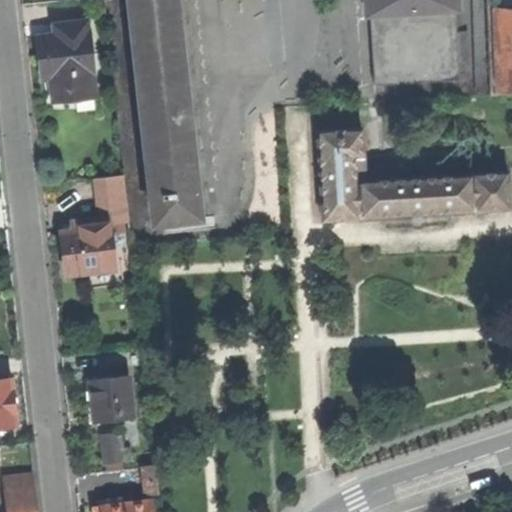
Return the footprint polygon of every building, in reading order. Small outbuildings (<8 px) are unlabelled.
[(129,0),(154,222),(200,216),(175,0),(129,0)] [(375,84),(459,80),(454,9),(457,9),(456,0),(376,0),(377,13),(370,14),(375,84)] [(511,8),(494,8),(497,92),(511,92),(511,8)] [(96,95),(94,74),(94,70),(87,22),(55,25),(57,36),(40,38),(42,54),(45,80),(52,79),(54,101),(96,95)] [(510,209),(509,171),(450,175),(449,161),(441,161),(442,175),(422,177),(421,166),(409,167),(409,177),(390,179),(389,165),(376,166),(377,180),(365,180),(363,128),(317,131),(323,221),(359,219),(359,221),(385,219),(411,217),(412,227),(413,229),(417,229),(421,229),(423,227),(423,217),(474,214),(475,211),(510,209)] [(124,176),(97,180),(102,217),(79,220),(81,229),(72,230),(61,232),(62,245),(66,276),(88,273),(90,288),(123,283),(120,258),(126,257),(125,243),(123,222),(129,221),(124,176)] [(71,221),(72,230),(81,229),(79,220),(71,221)] [(97,421),(134,417),(129,375),(92,380),(93,389),(88,390),(88,395),(89,400),(94,399),(97,421)] [(16,420),(19,412),(14,403),(13,387),(12,378),(0,379),(0,433),(3,433),(2,426),(17,424),(16,420)] [(126,433),(108,435),(112,462),(129,460),(126,433)] [(148,495),(161,494),(158,466),(145,467),(148,495)] [(9,511),(40,511),(36,473),(5,476),(9,511)] [(490,477),(489,474),(469,480),(471,488),(486,483),(492,481),(490,477)] [(125,505),(124,498),(110,500),(111,507),(96,508),(96,511),(152,511),(152,502),(125,505)]
